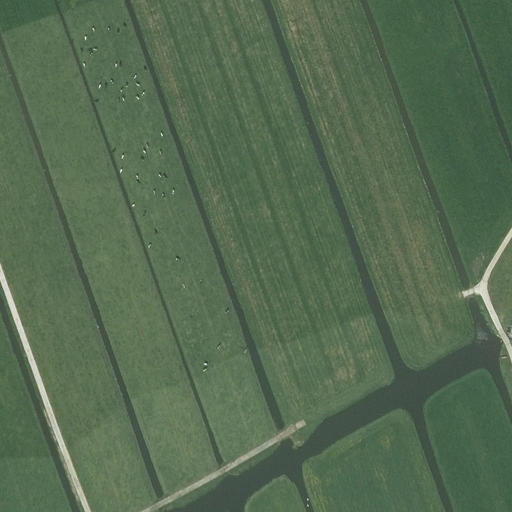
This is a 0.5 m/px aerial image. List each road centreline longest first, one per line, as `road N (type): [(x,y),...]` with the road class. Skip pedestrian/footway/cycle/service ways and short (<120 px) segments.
road 1 (track): [(87,511),(0,272)]
road 2 (track): [(144,511),(300,425)]
road 3 (track): [(511,359),(483,288),(511,232)]
